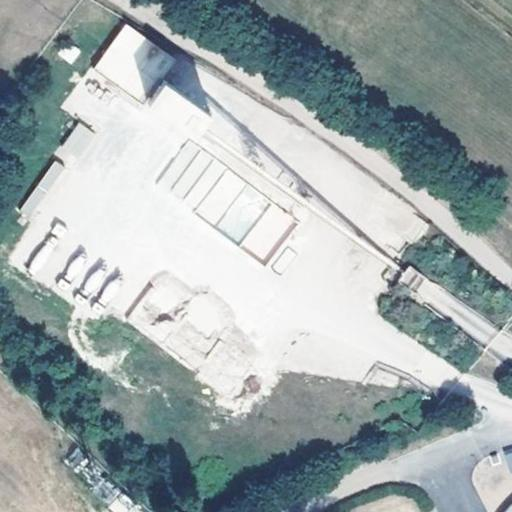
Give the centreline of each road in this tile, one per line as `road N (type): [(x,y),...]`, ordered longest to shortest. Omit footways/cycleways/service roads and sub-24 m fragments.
road 1 (track): [(123,0),(413,195),(511,286)]
road 2 (unclassified): [(319,511),(399,471),(511,437)]
